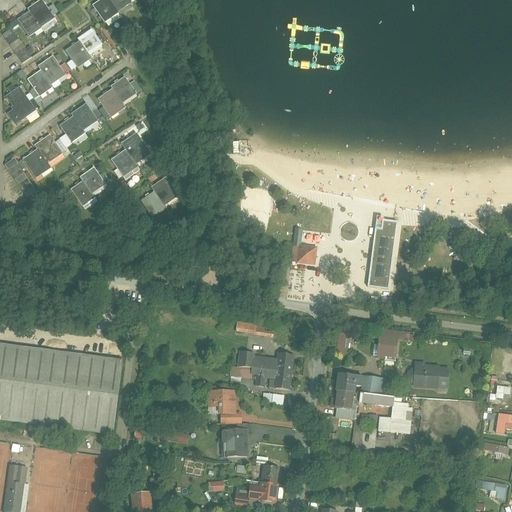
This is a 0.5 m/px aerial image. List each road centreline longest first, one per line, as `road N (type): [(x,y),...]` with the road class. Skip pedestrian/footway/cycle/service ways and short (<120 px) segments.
road 1 (residential): [(296,511),(320,311)]
road 2 (residential): [(1,153),(149,49)]
road 3 (unclassified): [(149,288),(0,266)]
